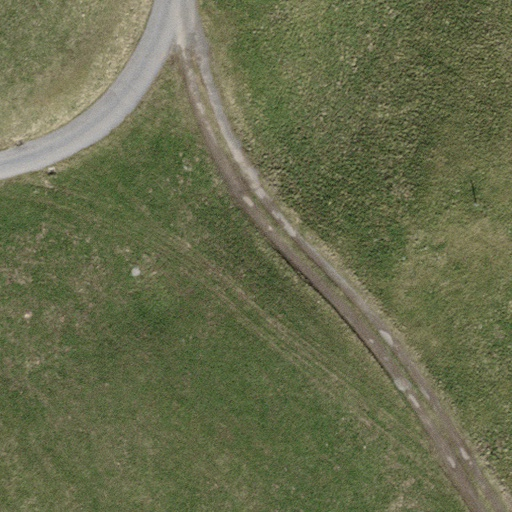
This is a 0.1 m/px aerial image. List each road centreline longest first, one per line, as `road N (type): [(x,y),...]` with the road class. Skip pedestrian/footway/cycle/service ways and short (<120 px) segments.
road 1 (track): [(491,511),(390,350),(237,173),(196,71),(189,18),(175,0)]
road 2 (unclassified): [(172,0),(146,67),(123,100),(54,149),(0,166)]
